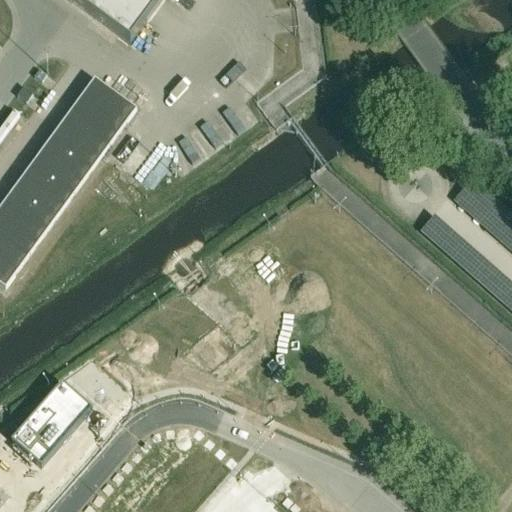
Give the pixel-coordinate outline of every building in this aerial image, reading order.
[(65,0),(130,47),(164,0),(65,0)] [(0,287),(6,292),(16,279),(15,279),(127,126),(128,126),(137,113),(95,82),(91,87),(92,88),(0,213),(0,287)] [(14,115),(0,133),(0,145),(20,119),(14,115)] [(511,220),(473,185),(454,206),(511,258),(511,220)] [(511,318),(511,290),(435,222),(421,238),(511,318)] [(12,445),(11,446),(30,462),(34,466),(42,472),(93,414),(62,388),(12,445)]
